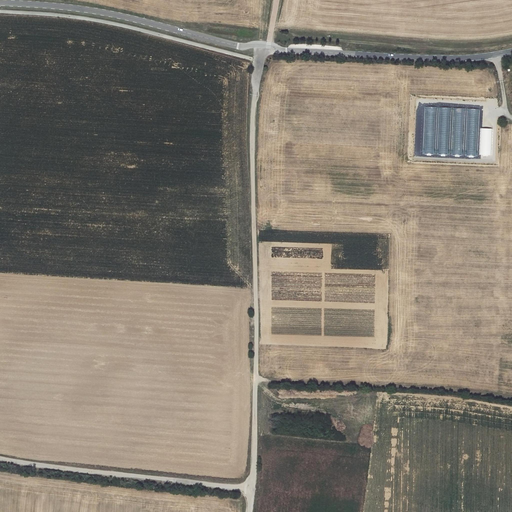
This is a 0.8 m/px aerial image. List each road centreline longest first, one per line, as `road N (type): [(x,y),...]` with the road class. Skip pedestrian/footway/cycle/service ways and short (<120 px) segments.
road 1 (unclassified): [(511,51),(428,57),(241,46),(105,12),(0,2)]
road 2 (track): [(258,60),(252,489)]
road 3 (track): [(0,457),(252,489)]
